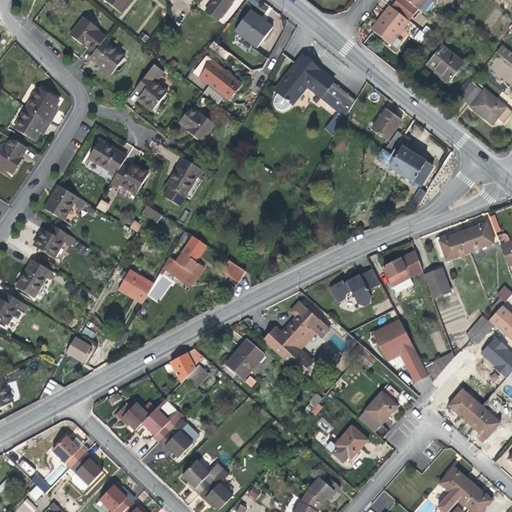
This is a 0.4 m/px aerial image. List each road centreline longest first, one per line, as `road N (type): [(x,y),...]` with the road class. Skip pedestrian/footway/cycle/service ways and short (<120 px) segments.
road 1 (secondary): [(66,400),(325,263),(420,222)]
road 2 (residential): [(352,511),(427,429),(444,433),(511,491)]
road 3 (tertiary): [(337,40),(501,176)]
road 4 (residential): [(180,511),(66,400)]
road 5 (residential): [(79,102),(0,234)]
road 6 (residential): [(2,0),(4,15),(79,102)]
